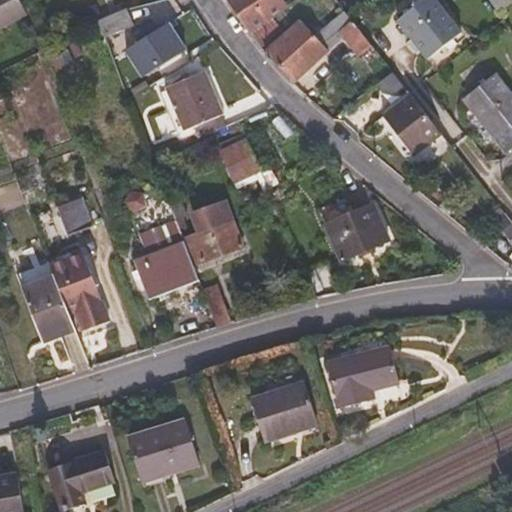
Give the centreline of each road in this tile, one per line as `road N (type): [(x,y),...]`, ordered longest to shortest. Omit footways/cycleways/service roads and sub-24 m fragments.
road 1 (residential): [(0,411),(351,310),(505,295)]
road 2 (unclassified): [(201,0),(228,41),(298,114),(493,275),(505,295)]
road 3 (residential): [(220,511),(511,370)]
